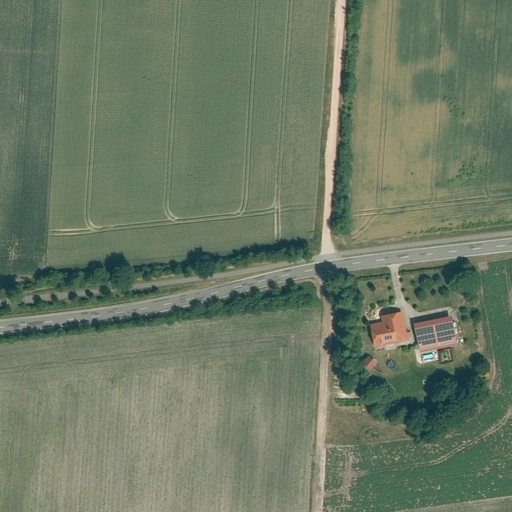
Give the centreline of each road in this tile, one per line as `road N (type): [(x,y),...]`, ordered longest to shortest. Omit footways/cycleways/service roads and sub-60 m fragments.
road 1 (tertiary): [(511,247),(336,267),(121,312),(0,327)]
road 2 (track): [(326,255),(343,0)]
road 3 (track): [(325,269),(315,511)]
